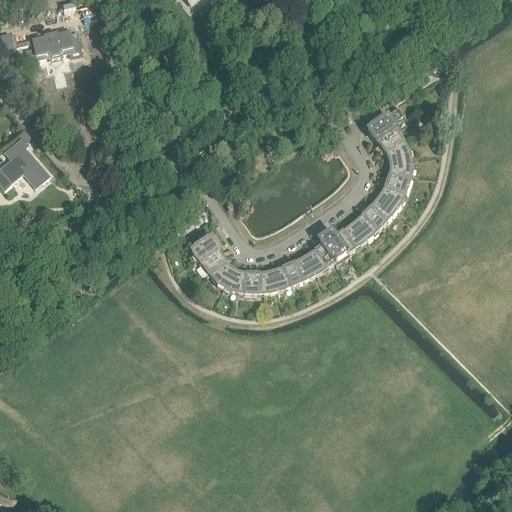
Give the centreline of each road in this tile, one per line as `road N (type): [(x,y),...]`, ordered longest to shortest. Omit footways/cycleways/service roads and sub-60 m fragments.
road 1 (residential): [(350,146),(365,178),(358,191),(266,254),(242,249),(203,197)]
road 2 (residential): [(0,273),(125,205),(176,162)]
road 3 (residential): [(176,162),(300,60)]
